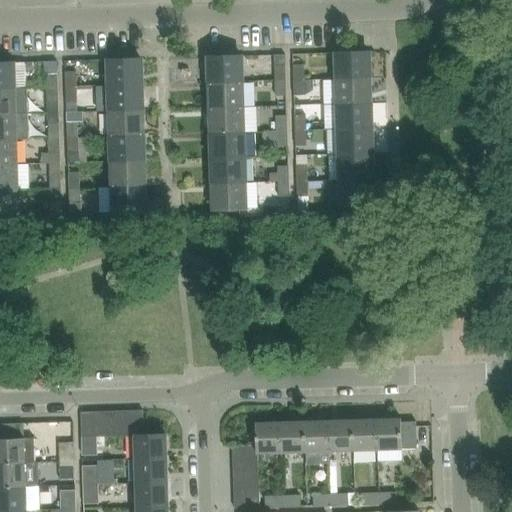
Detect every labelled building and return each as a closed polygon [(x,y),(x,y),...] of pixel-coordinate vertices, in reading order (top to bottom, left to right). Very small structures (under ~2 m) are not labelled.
[(370,78),(369,52),(337,53),(338,79),(370,78)] [(242,82),(241,56),(210,57),(210,83),(242,82)] [(45,58),(45,71),(58,70),(58,57),(45,58)] [(142,85),(142,59),(110,60),(111,86),(142,85)] [(0,89),(15,89),(14,63),(0,63),(0,89)] [(306,80),(305,65),(294,65),(295,81),(306,80)] [(276,66),(276,81),(286,81),(286,66),(276,66)] [(48,73),(48,88),(58,87),(58,72),(48,73)] [(66,72),(66,85),(66,87),(76,87),(76,72),(66,72)] [(370,103),(370,78),(338,79),(339,104),(370,103)] [(306,95),(306,80),(295,81),(295,96),(306,95)] [(286,96),(286,81),(276,81),(276,96),(286,96)] [(243,107),(242,82),(210,83),(211,108),(243,107)] [(143,110),(142,85),(111,86),(111,111),(143,110)] [(59,103),(58,87),(48,88),(49,103),(59,103)] [(77,102),(76,87),(66,87),(67,102),(77,102)] [(27,88),(15,89),(0,89),(0,114),(15,114),(27,114),(27,88)] [(371,128),(370,103),(339,104),(339,129),(371,128)] [(256,106),(243,107),(211,108),(212,133),(244,132),(257,132),(256,106)] [(144,135),(143,110),(111,111),(112,136),(144,135)] [(0,139),(16,139),(28,139),(27,114),(15,114),(0,114),(0,139)] [(296,116),(296,130),(307,130),(307,115),(296,116)] [(287,116),(276,116),(277,131),(287,131),(287,116)] [(48,123),(49,138),(60,137),(59,122),(48,123)] [(78,122),(67,122),(68,137),(78,137),(78,122)] [(372,154),(371,128),(339,129),(340,155),(372,154)] [(308,146),(307,130),(296,130),(297,146),(308,146)] [(288,146),(287,131),(277,131),(277,146),(288,146)] [(245,157),(244,132),(212,133),(213,158),(245,157)] [(144,160),(144,135),(112,136),(113,161),(144,160)] [(60,152),(60,137),(49,138),(49,153),(60,152)] [(79,152),(78,137),(68,137),(68,152),(79,152)] [(0,164),(17,164),(16,139),(0,139),(0,164)] [(373,179),(372,154),(340,155),(341,180),(373,179)] [(246,182),(245,157),(213,158),(214,183),(246,182)] [(145,185),(144,160),(113,161),(113,186),(145,185)] [(0,189),(17,189),(17,164),(0,164),(0,189)] [(308,181),(307,165),(297,166),(298,181),(308,181)] [(289,181),(288,166),(278,166),(279,181),(289,181)] [(61,172),(51,173),(51,188),(61,187),(61,172)] [(69,172),(69,187),(80,187),(79,172),(69,172)] [(374,204),(373,179),(341,180),(342,205),(374,204)] [(289,196),(289,183),(289,181),(279,181),(279,197),(289,196)] [(308,196),(308,181),(298,181),(298,196),(308,196)] [(246,208),(246,188),(246,182),(214,183),(215,209),(246,208)] [(146,211),(145,185),(113,186),(114,212),(146,211)] [(62,214),(61,188),(61,187),(51,188),(52,214),(62,214)] [(80,202),(80,188),(80,187),(69,187),(70,202),(80,202)] [(0,215),(18,215),(17,189),(0,189),(0,215)] [(62,223),(62,214),(52,214),(52,216),(35,216),(36,223),(62,223)] [(120,435),(119,410),(107,411),(108,436),(120,435)] [(132,435),(131,410),(119,410),(120,435),(132,435)] [(145,434),(144,410),(131,410),(132,435),(136,435),(136,434),(145,434)] [(96,436),(95,411),(82,411),(83,436),(96,436)] [(108,436),(107,411),(95,411),(96,436),(98,436),(108,436)] [(402,419),(378,420),(379,449),(417,448),(416,422),(402,423),(402,419)] [(379,449),(378,420),(354,421),(354,450),(379,449)] [(330,421),(305,422),(306,451),(321,451),(321,463),(331,463),(330,451),(330,421)] [(354,450),(354,421),(330,421),(330,451),(354,450)] [(306,451),(305,422),(281,423),(282,452),(306,451)] [(282,452),(281,423),(257,423),(258,445),(258,453),(259,453),(282,452)] [(167,433),(145,434),(136,434),(136,435),(137,458),(168,457),(167,433)] [(99,454),(98,436),(96,436),(83,436),(84,454),(99,454)] [(34,437),(0,438),(0,462),(26,462),(35,462),(34,437)] [(60,442),(60,461),(75,460),(74,442),(60,442)] [(258,453),(258,445),(234,446),(234,459),(259,458),(259,453),(258,453)] [(169,481),(168,457),(137,458),(138,482),(169,481)] [(260,470),(259,458),(234,459),(234,471),(260,470)] [(76,479),(75,460),(60,461),(61,480),(76,479)] [(0,486),(27,486),(26,462),(0,462),(0,486)] [(100,484),(99,465),(83,466),(84,484),(100,484)] [(260,482),(260,470),(234,471),(235,483),(260,482)] [(169,505),(169,481),(138,482),(138,506),(169,505)] [(260,494),(260,482),(235,483),(235,495),(260,494)] [(101,502),(100,484),(84,484),(85,503),(101,502)] [(0,510),(28,510),(27,486),(0,486),(0,510)] [(77,508),(76,489),(62,489),(62,508),(77,508)] [(380,505),(379,492),(362,492),(362,505),(380,505)] [(380,505),(397,504),(397,492),(379,492),(380,505)] [(349,493),(332,494),(332,505),(350,505),(349,493)] [(261,507),(260,494),(235,495),(235,508),(261,507)] [(301,494),(283,495),(283,506),(301,506),(301,494)] [(332,505),(332,494),(314,494),(315,506),(332,505)] [(283,506),(283,495),(266,495),(267,507),(283,506)]
